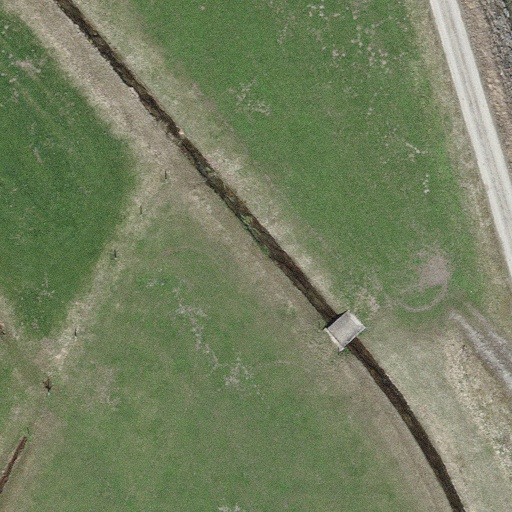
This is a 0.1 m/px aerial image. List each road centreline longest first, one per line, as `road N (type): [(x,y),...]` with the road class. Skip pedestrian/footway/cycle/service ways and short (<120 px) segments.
road 1 (track): [(511,250),(442,0)]
road 2 (track): [(511,382),(429,297),(307,360)]
